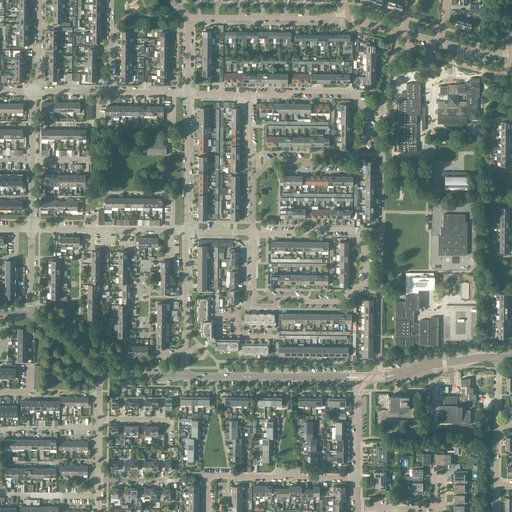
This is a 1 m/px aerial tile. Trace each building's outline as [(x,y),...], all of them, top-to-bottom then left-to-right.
[(394,10),(396,0),(392,0),(393,0),(391,0),(388,0),(387,8),(394,10)] [(403,3),(396,1),(396,0),(394,10),(401,12),(403,3)] [(462,28),(465,20),(465,18),(454,15),(452,21),(456,23),(455,27),(462,28)] [(62,17),(53,16),(53,23),(59,23),(59,26),(70,26),(70,23),(65,23),(65,17),(64,17),(62,17)] [(465,20),(462,28),(469,30),(470,26),(473,27),(474,23),(465,20)] [(220,38),(223,38),(223,32),(220,32),(220,35),(216,35),(212,35),(212,31),(210,31),(210,26),(207,26),(207,31),(203,31),(203,38),(212,38),(220,38)] [(236,32),(225,32),(224,38),(231,38),(231,48),(235,48),(236,32)] [(246,43),(247,32),(236,32),(235,48),(236,48),(236,41),(239,41),(239,38),(242,38),(242,43),(246,43)] [(258,44),(258,32),(247,32),(246,43),(247,43),(247,38),(253,38),(253,43),(258,44)] [(268,44),(269,32),(258,32),(258,44),(258,38),(264,38),(264,44),(268,44)] [(279,48),(280,32),(269,32),(268,44),(269,44),(269,38),(275,38),(275,48),(279,48)] [(291,32),(280,32),(279,48),(280,48),(280,38),(286,38),(286,44),(286,48),(293,48),(293,40),(293,34),(291,34),(291,32)] [(295,40),(302,41),(301,46),(306,46),(306,35),(293,34),(293,40),(295,40)] [(317,46),(317,35),(306,35),(306,46),(306,41),(312,41),(312,46),(317,46)] [(328,35),(317,35),(317,46),(317,41),(321,41),(321,46),(323,46),(323,50),(328,50),(328,46),(328,35)] [(339,46),(339,35),(328,35),(328,46),(328,41),(332,41),(332,46),(339,46)] [(339,35),(339,46),(339,41),(346,41),(345,46),(352,47),(352,38),(350,38),(350,35),(339,35)] [(100,42),(100,36),(88,36),(88,42),(84,42),(84,45),(97,45),(97,42),(100,42)] [(28,46),(28,40),(16,40),(16,45),(13,45),(13,48),(24,48),(24,46),(28,46)] [(20,54),(20,51),(9,51),(9,54),(9,57),(15,57),(15,59),(24,59),(24,54),(20,54)] [(346,75),(343,75),(343,83),(349,83),(352,83),(352,67),(349,67),(349,72),(346,72),(346,75)] [(444,102),(438,101),(437,101),(437,108),(437,115),(437,124),(466,124),(466,119),(469,119),(469,120),(479,120),(479,110),(477,110),(477,106),(477,97),(479,97),(479,88),(479,78),(471,78),(471,81),(469,81),(469,83),(464,83),(464,84),(457,84),(457,85),(452,85),(447,85),(447,86),(440,86),(440,95),(447,95),(447,103),(444,103),(444,102)] [(417,123),(417,114),(420,114),(420,84),(406,83),(406,92),(402,92),(401,99),(398,99),(398,111),(398,122),(397,122),(397,125),(398,125),(398,141),(397,141),(397,143),(398,144),(398,152),(406,152),(406,151),(408,151),(408,152),(417,152),(417,144),(416,144),(416,128),(416,122),(417,123)] [(240,108),(240,105),(235,105),(235,108),(229,108),(229,111),(232,111),(232,114),(240,114),(240,108)] [(501,122),(498,122),(498,125),(500,125),(500,128),(509,128),(509,122),(508,122),(509,118),(501,118),(501,122)] [(163,139),(151,139),(148,139),(147,155),(166,155),(166,146),(163,145),(163,139)] [(374,162),(374,158),(365,158),(365,162),(366,162),(365,168),(374,168),(374,162)] [(465,177),(465,173),(443,173),(442,174),(441,176),(441,177),(441,178),(441,179),(441,180),(440,181),(440,183),(440,184),(440,185),(441,186),(441,187),(441,188),(441,189),(441,190),(442,191),(442,192),(443,193),(463,193),(463,189),(467,189),(467,177),(465,177)] [(289,185),(290,176),(283,176),(280,176),(280,183),(283,183),(283,185),(289,185)] [(508,208),(508,202),(494,202),(494,206),(498,206),(498,210),(499,210),(499,214),(508,214),(509,208),(508,208)] [(464,221),(464,214),(442,214),(442,229),(440,229),(440,236),(437,236),(437,255),(466,255),(466,221),(464,221)] [(56,240),(56,248),(62,248),(66,248),(66,246),(66,237),(60,237),(60,241),(56,240)] [(268,245),(268,253),(274,253),(274,251),(278,251),(278,242),(271,242),(271,245),(268,245)] [(508,252),(508,246),(499,246),(499,252),(496,252),(496,255),(506,255),(506,252),(508,252)] [(239,255),(239,252),(235,252),(235,249),(229,249),(229,252),(230,252),(230,259),(239,259),(240,258),(240,256),(239,255)] [(49,258),(49,263),(51,263),(51,267),(60,267),(60,261),(55,261),(55,258),(49,258)] [(230,259),(226,259),(226,268),(229,268),(238,268),(238,266),(239,266),(239,259),(230,259)] [(238,271),(238,268),(229,268),(229,271),(230,271),(230,278),(238,278),(239,271),(238,271)] [(433,277),(433,273),(406,273),(406,293),(414,293),(414,289),(418,289),(434,289),(434,277),(433,277)] [(238,285),(238,278),(230,278),(229,284),(228,284),(228,287),(234,287),(234,284),(238,285)] [(234,290),(234,287),(228,287),(228,290),(226,290),(226,297),(229,297),(238,297),(238,290),(234,290)] [(393,336),(393,338),(395,338),(394,347),(402,347),(402,346),(405,346),(405,347),(413,347),(413,343),(419,343),(419,344),(428,344),(428,345),(430,345),(438,345),(438,338),(437,338),(437,335),(438,335),(438,327),(437,327),(437,325),(438,325),(438,317),(430,317),(430,320),(428,320),(419,320),(419,323),(417,323),(417,322),(413,322),(413,317),(414,317),(414,309),(418,309),(418,295),(418,289),(414,289),(414,293),(406,293),(406,295),(405,295),(405,301),(395,301),(395,317),(394,317),(393,320),(395,320),(395,336),(393,336)] [(209,305),(209,300),(212,300),(212,297),(207,297),(207,299),(198,299),(198,306),(207,306),(212,306),(212,305),(209,305)] [(238,303),(238,297),(229,297),(229,303),(228,303),(228,306),(234,306),(234,303),(238,303)] [(252,323),(252,313),(244,313),(244,320),(241,320),(241,325),(245,325),(245,323),(250,323),(250,328),(252,328),(252,323)] [(259,323),(259,313),(252,313),(252,323),(258,323),(258,328),(260,328),(260,323),(259,323)] [(267,323),(267,314),(259,313),(259,323),(260,323),(265,323),(265,328),(267,328),(267,323)] [(273,328),(275,328),(275,323),(274,323),(274,314),(267,314),(267,323),(273,323),(273,328)] [(288,322),(288,314),(282,314),(279,314),(279,322),(282,322),(288,322)] [(216,329),(211,329),(202,329),(202,337),(206,337),(206,340),(208,342),(209,343),(211,345),(215,345),(215,350),(223,350),(223,336),(221,336),(221,339),(215,339),(214,338),(213,336),(213,330),(216,330),(216,329)] [(237,339),(231,339),(231,336),(230,336),(230,351),(230,350),(233,350),(237,350),(238,350),(238,336),(237,336),(237,339)] [(267,344),(261,343),(261,340),(260,340),(260,355),(260,354),(263,354),(263,355),(268,355),(268,345),(269,345),(269,340),(267,340),(267,344)] [(351,355),(351,351),(348,351),(348,347),(341,347),(341,356),(348,356),(348,355),(351,355)] [(476,402),(476,394),(473,394),(473,388),(470,388),(470,378),(461,379),(461,387),(461,397),(457,397),(457,396),(443,396),(443,405),(439,405),(439,417),(437,417),(437,422),(460,422),(460,425),(470,425),(470,409),(478,409),(478,405),(473,405),(473,402),(476,402)] [(121,397),(121,404),(125,404),(125,409),(132,409),(132,400),(132,397),(125,397),(124,397),(124,392),(121,392),(121,397)] [(142,404),(142,393),(139,393),(138,395),(138,397),(138,400),(132,400),(132,409),(138,409),(138,404),(142,404)] [(142,393),(142,404),(145,404),(145,409),(151,409),(152,397),(149,397),(149,400),(145,400),(145,397),(145,396),(144,395),(142,395),(142,393)] [(209,397),(209,393),(206,393),(206,396),(203,396),(203,395),(203,405),(209,405),(209,406),(212,406),(212,397),(209,397)] [(285,398),(282,398),(282,393),(279,393),(279,397),(276,397),(276,396),(276,405),(282,406),(282,407),(285,407),(285,398)] [(316,397),(315,397),(315,406),(321,406),(325,406),(325,398),(321,398),(321,394),(318,394),(318,398),(316,398),(316,397)] [(325,398),(325,406),(334,406),(334,397),(334,394),(331,394),(331,398),(328,398),(325,398)] [(121,397),(118,396),(111,396),(111,400),(111,409),(118,409),(118,404),(121,404),(121,397)] [(409,396),(392,396),(388,396),(388,410),(408,410),(408,408),(409,408),(409,404),(409,396)] [(152,397),(151,409),(158,409),(158,404),(162,404),(162,397),(158,397),(152,397)] [(165,400),(165,398),(165,397),(162,397),(162,404),(165,404),(165,409),(172,409),(172,400),(165,400)] [(118,426),(111,426),(111,434),(118,435),(118,438),(121,438),(121,431),(121,429),(118,429),(118,426)] [(124,429),(121,429),(121,431),(121,438),(124,438),(125,435),(131,435),(131,426),(125,426),(124,429)] [(141,438),(141,431),(138,431),(138,426),(131,426),(131,435),(138,435),(138,438),(141,438)] [(151,435),(151,426),(145,426),(144,431),(141,431),(141,438),(145,438),(145,435),(151,435)] [(158,431),(158,429),(158,426),(151,426),(151,435),(151,437),(158,437),(158,438),(161,438),(161,431),(158,431)] [(429,450),(430,453),(418,453),(418,459),(422,459),(422,464),(430,464),(430,459),(433,459),(433,453),(433,445),(429,445),(429,450)] [(386,461),(387,446),(376,446),(376,454),(377,454),(377,457),(373,457),(373,465),(383,465),(383,466),(386,466),(386,461)] [(443,454),(443,464),(443,463),(450,463),(450,464),(450,459),(453,459),(453,464),(454,464),(454,450),(447,450),(447,454),(443,454)] [(433,453),(433,459),(436,459),(436,464),(436,463),(443,463),(443,464),(443,454),(436,453),(433,453)] [(231,455),(229,455),(229,458),(232,458),(232,461),(236,461),(236,463),(240,463),(240,461),(241,461),(241,455),(231,455)] [(306,456),(304,456),(304,459),(307,459),(307,462),(311,462),(311,463),(312,464),(313,464),(314,464),(315,463),(315,462),(316,462),(316,456),(306,456)] [(346,456),(337,456),(327,456),(327,462),(331,462),(331,461),(336,461),(336,462),(337,462),(337,465),(342,466),(342,462),(345,462),(345,459),(349,459),(349,456),(346,456)] [(117,465),(121,465),(121,458),(117,458),(117,461),(114,461),(114,458),(111,457),(111,461),(111,470),(117,470),(117,465)] [(121,458),(121,465),(124,465),(124,470),(131,470),(131,461),(124,461),(124,458),(121,458)] [(141,465),(141,458),(138,458),(138,459),(131,459),(131,461),(131,470),(138,470),(138,465),(141,465)] [(151,470),(151,461),(144,461),(144,458),(141,458),(141,465),(144,465),(144,470),(151,470)] [(161,465),(161,458),(157,458),(157,461),(151,461),(151,470),(158,470),(158,465),(161,465)] [(161,458),(161,465),(164,465),(164,470),(171,470),(171,461),(164,461),(164,458),(161,458)] [(403,476),(403,479),(422,479),(422,476),(421,476),(421,469),(422,469),(412,469),(412,476),(403,476)] [(453,481),(466,481),(464,481),(464,474),(467,474),(467,470),(453,470),(453,481)] [(385,490),(385,472),(373,472),(373,490),(385,490)] [(422,479),(403,479),(402,479),(402,483),(409,484),(409,483),(413,483),(413,490),(412,490),(412,493),(422,493),(422,490),(421,490),(421,483),(422,483),(422,479)] [(466,485),(466,481),(453,481),(453,492),(466,492),(466,491),(464,491),(464,485),(466,485)] [(112,488),(112,498),(116,498),(118,498),(118,497),(121,497),(121,490),(119,490),(119,487),(116,487),(116,488),(112,488)] [(131,498),(131,488),(127,488),(127,487),(124,487),(124,490),(121,490),(121,497),(125,497),(125,498),(131,498)] [(131,488),(131,498),(137,498),(137,501),(140,501),(140,497),(141,497),(141,490),(138,490),(138,487),(135,487),(135,488),(131,488)] [(150,498),(150,488),(146,488),(146,487),(143,487),(143,490),(141,490),(141,497),(144,497),(144,498),(150,498)] [(160,497),(160,490),(157,490),(157,487),(154,487),(154,488),(150,488),(150,498),(156,498),(156,497),(160,497)] [(160,490),(160,497),(160,501),(164,501),(164,498),(167,498),(167,501),(172,501),(172,494),(169,494),(169,488),(166,488),(166,487),(162,487),(162,490),(160,490)] [(466,495),(466,492),(453,492),(453,502),(466,502),(464,502),(464,495),(466,495)] [(466,505),(466,502),(453,502),(452,511),(463,511),(464,505),(466,505)]
